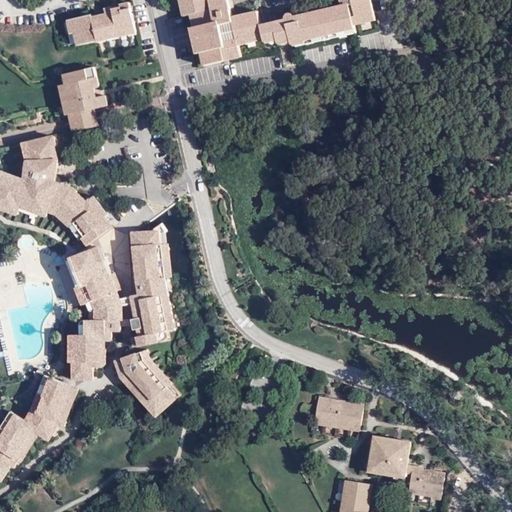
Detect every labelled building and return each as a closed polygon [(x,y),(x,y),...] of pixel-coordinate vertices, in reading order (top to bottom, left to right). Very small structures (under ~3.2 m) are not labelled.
[(232,21),(231,15),(229,9),(226,0),(209,0),(178,0),(183,15),(189,14),(192,27),(191,28),(196,51),(200,51),(203,63),(222,59),(240,55),(237,43),(236,39),(224,41),(219,24),(232,21)] [(259,11),(231,15),(232,21),(236,39),(237,43),(266,38),(269,41),(280,38),(283,42),(293,40),(297,43),(306,41),(306,43),(357,30),(356,22),(375,18),(371,0),(341,0),(343,4),(298,15),(295,14),(291,13),(289,15),(288,18),(262,24),(259,11)] [(95,35),(134,25),(128,1),(119,3),(120,8),(116,9),(112,10),(111,6),(103,7),(104,12),(91,15),(91,13),(73,17),(76,31),(78,30),(81,43),(97,40),(95,35)] [(76,31),(73,17),(66,19),(69,32),(73,31),(76,31)] [(135,33),(134,25),(95,35),(97,40),(97,42),(135,33)] [(76,45),(81,43),(78,30),(76,31),(73,31),(76,45)] [(69,112),(94,105),(105,103),(102,93),(98,94),(96,86),(100,85),(94,65),(62,72),(65,82),(61,83),(69,112)] [(73,131),(99,124),(97,119),(94,105),(69,112),(72,124),(73,131)] [(5,176),(0,174),(0,202),(1,206),(6,209),(9,208),(10,210),(20,215),(22,210),(39,216),(40,213),(48,215),(49,212),(59,215),(61,218),(67,223),(74,231),(81,239),(84,238),(89,245),(112,226),(105,217),(108,215),(93,196),(86,201),(77,192),(72,189),(55,182),(55,170),(58,170),(58,162),(56,162),(56,156),(53,149),(56,147),(52,136),(23,143),(28,163),(28,176),(29,178),(27,182),(6,173),(5,176)] [(108,150),(111,162),(125,158),(121,147),(108,150)] [(141,294),(131,296),(133,303),(135,303),(138,318),(132,319),(134,326),(135,330),(139,329),(141,335),(135,337),(137,346),(165,340),(170,336),(168,331),(177,328),(169,298),(165,279),(171,276),(168,244),(166,244),(165,232),(167,230),(161,223),(153,230),(135,232),(141,294)] [(124,305),(123,298),(121,299),(118,291),(121,290),(114,272),(112,273),(101,247),(77,257),(69,260),(79,286),(77,287),(84,305),(90,302),(93,310),(93,318),(85,318),(82,324),(82,334),(73,334),(73,361),(76,361),(77,377),(96,377),(96,365),(108,364),(109,340),(115,340),(115,331),(123,331),(123,325),(124,320),(124,316),(124,305)] [(0,266),(0,268),(0,309),(26,305),(17,260),(0,263),(0,266)] [(127,297),(123,298),(124,305),(127,304),(133,303),(131,296),(127,297)] [(145,378),(158,366),(152,359),(150,350),(121,360),(123,364),(119,365),(123,377),(133,388),(145,378)] [(173,382),(158,366),(145,378),(133,388),(158,415),(182,394),(172,384),(173,382)] [(13,412),(0,435),(0,448),(21,460),(23,462),(41,433),(51,439),(61,424),(67,426),(69,421),(67,420),(81,387),(48,374),(40,393),(42,393),(37,408),(29,420),(13,412)] [(103,399),(112,408),(120,400),(111,391),(103,399)] [(314,424),(360,429),(364,402),(343,399),(319,396),(314,424)] [(429,496),(440,497),(445,469),(427,466),(408,463),(411,439),(393,436),(373,433),(368,471),(405,475),(406,471),(412,472),(409,491),(430,494),(429,496)] [(0,448),(0,457),(14,466),(16,468),(21,460),(0,448)] [(0,479),(3,481),(14,466),(0,457),(0,479)] [(387,511),(370,510),(373,482),(359,480),(344,479),(340,511),(387,511)]
